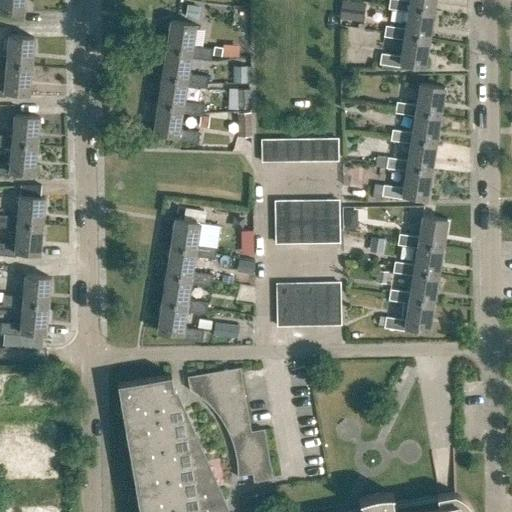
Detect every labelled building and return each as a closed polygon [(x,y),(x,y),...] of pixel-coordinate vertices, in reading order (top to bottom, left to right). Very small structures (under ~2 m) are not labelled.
[(0,0),(0,13),(23,15),(24,0),(0,0)] [(409,8),(434,12),(435,0),(409,0),(410,1),(404,0),(390,0),(389,8),(408,12),(409,8)] [(386,25),(385,36),(404,39),(405,35),(429,39),(434,12),(409,8),(408,12),(406,28),(386,25)] [(212,48),(192,45),(196,23),(171,19),(167,49),(192,53),(191,57),(210,60),(212,48)] [(382,53),(380,64),(400,67),(400,63),(425,67),(429,39),(405,35),(404,39),(401,56),(382,53)] [(0,57),(0,68),(6,69),(6,65),(32,68),(34,38),(9,36),(7,58),(0,57)] [(167,49),(163,76),(187,80),(187,84),(206,87),(208,76),(188,73),(191,57),(192,53),(167,49)] [(0,84),(0,96),(4,97),(4,93),(29,95),(32,68),(6,65),(6,69),(4,85),(0,84)] [(183,108),(183,112),(202,115),(204,104),(184,101),(187,84),(187,80),(163,76),(158,105),(183,108)] [(415,112),(440,116),(445,86),(420,83),(417,104),(397,101),(396,113),(415,116),(415,112)] [(251,89),(237,89),(238,108),(251,108),(251,89)] [(180,129),(183,112),(183,108),(158,105),(154,132),(178,136),(178,140),(198,143),(200,132),(180,129)] [(251,136),(250,112),(237,112),(238,137),(251,136)] [(393,129),(391,140),(411,143),(411,140),(436,143),(440,116),(415,112),(415,116),(412,132),(393,129)] [(0,135),(0,146),(11,148),(12,144),(37,146),(40,118),(15,116),(13,136),(0,135)] [(200,116),(199,127),(208,128),(210,118),(200,116)] [(323,138),(323,160),(337,160),(337,137),(323,138)] [(287,138),(275,139),(275,161),(287,161),(287,138)] [(299,138),(287,138),(287,161),(299,161),(299,138)] [(310,138),(299,138),(299,161),(311,161),(310,138)] [(323,138),(310,138),(311,161),(323,160),(323,138)] [(275,139),(261,139),(262,162),(275,161),(275,139)] [(407,167),(431,171),(436,143),(411,140),(411,143),(408,161),(388,157),(387,168),(406,171),(407,167)] [(0,164),(0,174),(9,176),(9,172),(35,174),(37,146),(12,144),(11,148),(10,165),(0,164)] [(384,184),(382,195),(402,198),(403,195),(427,199),(431,171),(407,167),(406,171),(404,187),(384,184)] [(46,198),(42,198),(43,186),(21,187),(18,217),(0,215),(0,226),(17,228),(18,223),(43,226),(46,198)] [(2,188),(2,197),(12,198),(13,188),(2,188)] [(325,200),(313,201),(314,221),(325,221),(325,200)] [(338,200),(325,200),(325,221),(339,221),(338,200)] [(289,201),(276,202),(276,222),(290,222),(289,201)] [(301,201),(289,201),(290,222),(301,222),(301,201)] [(313,201),(301,201),(301,222),(314,221),(313,201)] [(171,248),(196,252),(195,255),(214,258),(216,247),(197,244),(200,222),(202,222),(204,209),(188,207),(186,220),(175,218),(171,248)] [(419,244),(443,248),(448,219),(424,215),(420,236),(400,233),(398,244),(418,248),(419,244)] [(301,222),(302,242),(314,242),(314,221),(301,222)] [(314,221),(314,242),(326,241),(325,221),(314,221)] [(325,221),(326,241),(339,241),(339,221),(325,221)] [(276,222),(277,243),(290,242),(290,222),(276,222)] [(290,222),(290,242),(302,242),(301,222),(290,222)] [(0,243),(0,255),(15,257),(16,253),(40,255),(43,226),(18,223),(17,228),(16,245),(0,243)] [(243,228),(243,252),(255,252),(255,228),(243,228)] [(396,262),(394,272),(414,275),(414,272),(439,275),(443,248),(419,244),(418,248),(415,265),(396,262)] [(193,272),(195,255),(196,252),(171,248),(166,275),(167,275),(191,279),(191,282),(210,285),(211,275),(193,272)] [(391,288),(389,299),(409,302),(410,299),(434,303),(439,275),(414,272),(414,275),(411,291),(391,288)] [(162,304),(187,307),(186,311),(206,313),(207,302),(188,299),(191,282),(191,279),(167,275),(166,275),(162,304)] [(4,296),(3,307),(15,308),(23,309),(24,305),(48,307),(51,279),(26,277),(24,298),(4,296)] [(303,283),(291,284),(291,305),(303,304),(303,283)] [(315,283),(303,283),(303,304),(315,304),(315,283)] [(327,283),(315,283),(315,304),(327,304),(327,283)] [(340,283),(327,283),(327,304),(341,304),(340,283)] [(291,305),(291,284),(278,284),(278,305),(291,305)] [(387,316),(385,327),(405,330),(406,327),(429,331),(434,303),(410,299),(409,302),(406,319),(387,316)] [(158,331),(182,334),(182,338),(202,341),(203,330),(184,327),(186,311),(187,307),(162,304),(158,331)] [(291,305),(292,326),(304,325),(303,304),(291,305)] [(315,304),(303,304),(304,325),(316,325),(315,304)] [(327,304),(315,304),(316,325),(328,325),(327,304)] [(341,304),(327,304),(328,325),(341,325),(341,304)] [(46,336),(48,307),(24,305),(23,309),(15,308),(14,316),(17,319),(22,320),(22,326),(2,325),(1,335),(4,335),(3,345),(41,348),(42,335),(46,336)] [(278,305),(279,326),(292,326),(291,305),(278,305)] [(216,323),(215,336),(238,339),(239,326),(216,323)] [(237,471),(236,476),(252,473),(253,482),(272,478),(264,428),(251,431),(250,427),(240,367),(187,376),(189,390),(192,391),(199,396),(203,399),(206,402),(213,409),(215,412),(221,419),(225,426),(227,431),(229,435),(231,439),(232,443),(233,448),(235,452),(235,457),(236,461),(236,466),(237,471)] [(118,383),(140,511),(229,511),(175,389),(174,389),(172,374),(118,383)] [(394,494),(394,493),(382,493),(377,494),(370,495),(359,499),(360,500),(361,500),(363,509),(343,511),(474,511),(470,504),(463,497),(455,493),(446,494),(393,503),(392,494),(394,494)]
